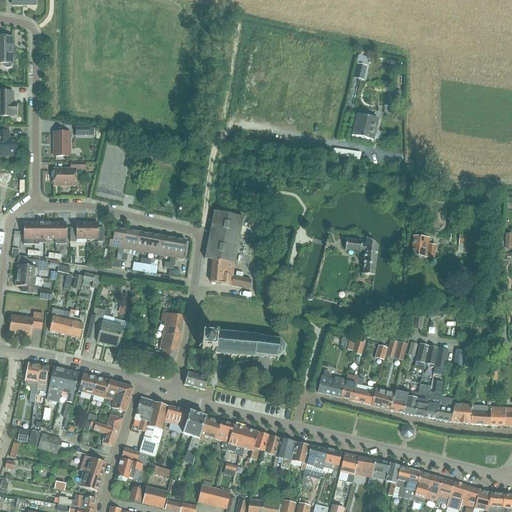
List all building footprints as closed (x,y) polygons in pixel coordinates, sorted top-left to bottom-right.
[(0,64),(3,64),(4,66),(5,68),(8,68),(10,68),(11,66),(12,64),(13,64),(13,58),(17,49),(13,48),(13,37),(0,37),(0,64)] [(357,65),(353,78),(363,81),(366,67),(357,65)] [(0,117),(13,117),(13,116),(16,116),(16,103),(15,103),(13,103),(13,92),(0,92),(0,117)] [(377,119),(356,114),(352,136),(373,140),(375,141),(378,139),(379,134),(377,132),(375,132),(377,119)] [(89,128),(76,128),(76,136),(89,136),(89,135),(94,135),(94,129),(89,129),(89,128)] [(0,155),(16,156),(16,139),(9,139),(9,133),(0,132),(0,155)] [(70,133),(54,133),(54,157),(70,157),(70,133)] [(54,185),(63,185),(63,187),(75,187),(75,170),(85,170),(85,163),(70,163),(70,170),(63,170),(63,171),(53,171),(54,185)] [(243,217),(214,212),(205,259),(214,261),(213,267),(212,267),(211,283),(249,290),(251,280),(231,277),(243,217)] [(34,224),(23,224),(23,240),(23,245),(34,245),(34,240),(34,224)] [(45,224),(34,224),(34,240),(34,245),(39,245),(39,244),(45,244),(45,240),(45,224)] [(55,240),(55,224),(45,224),(45,240),(55,240)] [(66,224),(55,224),(55,240),(55,245),(66,245),(66,224)] [(87,240),(87,224),(76,224),(76,229),(70,228),(70,242),(76,242),(76,240),(87,240)] [(98,224),(87,224),(87,240),(97,240),(97,242),(104,242),(104,228),(98,228),(98,224)] [(124,250),(127,231),(115,229),(113,241),(110,241),(109,247),(119,249),(117,260),(116,260),(121,261),(122,261),(123,255),(124,250)] [(135,252),(139,233),(127,231),(124,250),(135,252)] [(147,254),(150,235),(139,233),(135,252),(147,254)] [(159,256),(162,237),(150,235),(147,254),(159,256)] [(476,237),(459,235),(457,252),(474,254),(476,237)] [(171,258),(174,239),(162,237),(159,256),(171,258)] [(411,256),(425,257),(434,258),(435,245),(429,245),(430,239),(413,237),(411,256)] [(186,242),(174,239),(171,258),(170,264),(169,269),(174,270),(176,259),(183,260),(186,242)] [(374,276),(377,247),(366,239),(362,275),(374,276)] [(346,240),(345,251),(360,253),(362,242),(346,240)] [(120,269),(121,261),(116,260),(117,260),(114,259),(113,264),(103,262),(101,269),(111,270),(111,267),(120,269)] [(17,266),(16,276),(35,279),(36,271),(46,272),(48,262),(29,260),(28,267),(17,266)] [(34,286),(35,279),(16,276),(15,287),(20,287),(19,292),(37,295),(38,287),(34,286)] [(79,290),(82,278),(76,277),(73,288),(79,290)] [(52,292),(40,291),(39,299),(50,301),(52,292)] [(120,304),(118,313),(128,315),(130,307),(120,304)] [(59,334),(64,312),(53,309),(51,317),(53,318),(49,332),(59,334)] [(92,317),(86,339),(92,340),(93,338),(98,339),(97,343),(117,348),(121,332),(112,330),(113,327),(115,319),(103,316),(104,313),(104,312),(104,311),(94,309),(92,317)] [(62,320),(59,334),(69,337),(72,322),(73,322),(75,315),(74,315),(69,313),(64,312),(63,320),(62,320)] [(33,319),(11,317),(9,334),(31,337),(32,328),(41,329),(43,314),(33,313),(33,319)] [(181,330),(183,317),(167,314),(160,348),(163,349),(160,357),(173,361),(181,330)] [(412,328),(414,315),(406,314),(404,327),(412,328)] [(72,322),(69,337),(79,339),(83,325),(85,317),(80,316),(78,324),(73,322),(72,322)] [(422,329),(423,318),(415,318),(414,329),(422,329)] [(225,333),(219,332),(219,331),(218,330),(218,332),(217,332),(217,335),(216,335),(216,332),(213,332),(212,335),(205,334),(206,331),(203,331),(203,334),(202,334),(202,335),(199,335),(199,337),(202,337),(201,345),(198,345),(198,347),(201,348),(202,349),(201,351),(204,351),(204,349),(211,350),(211,352),(216,353),(216,354),(210,354),(210,360),(215,361),(216,354),(223,355),(223,356),(224,356),(224,355),(230,355),(230,357),(232,357),(232,355),(238,356),(238,358),(239,358),(239,356),(246,357),(245,358),(247,358),(247,357),(252,357),(251,372),(267,373),(268,358),(277,359),(276,361),(278,361),(278,359),(284,355),(285,354),(284,353),(285,347),(286,347),(286,345),(285,345),(280,340),(280,339),(279,340),(258,338),(259,335),(258,335),(258,334),(256,334),(256,336),(250,335),(250,334),(249,334),(249,335),(242,335),(242,333),(241,333),(241,335),(234,334),(234,332),(233,332),(233,334),(227,333),(227,331),(225,331),(225,333)] [(353,352),(353,354),(361,356),(364,344),(349,341),(347,350),(353,352)] [(414,357),(417,345),(410,343),(408,356),(414,357)] [(407,346),(399,344),(395,360),(403,362),(407,346)] [(415,362),(424,364),(428,347),(419,345),(415,362)] [(386,348),(378,346),(374,357),(383,360),(386,348)] [(429,347),(425,364),(433,366),(437,349),(429,347)] [(448,351),(438,350),(435,369),(445,370),(448,351)] [(461,367),(463,351),(456,350),(453,366),(461,367)] [(474,369),(475,359),(464,358),(463,367),(474,369)] [(205,361),(203,369),(210,371),(212,363),(205,361)] [(25,382),(25,386),(31,387),(31,390),(30,394),(35,395),(36,391),(37,383),(40,366),(28,364),(25,382)] [(36,391),(35,395),(38,396),(39,392),(45,393),(50,367),(49,367),(40,366),(37,383),(36,391)] [(61,392),(66,371),(53,368),(48,389),(48,390),(46,398),(51,399),(53,391),(61,392)] [(74,395),(78,374),(66,371),(61,392),(69,394),(67,403),(71,404),(73,395),(74,395)] [(341,399),(347,376),(346,376),(346,378),(344,378),(344,380),(334,378),(333,380),(327,379),(328,373),(324,372),(323,377),(321,377),(317,393),(341,399)] [(204,391),(207,380),(208,379),(187,373),(184,386),(204,391)] [(92,396),(97,378),(83,375),(78,393),(79,393),(92,396),(91,396),(92,396)] [(341,399),(352,402),(358,379),(359,378),(347,375),(347,376),(341,399)] [(115,396),(118,384),(109,382),(97,378),(92,396),(93,397),(93,396),(104,399),(104,400),(105,400),(106,394),(115,396)] [(358,379),(352,402),(370,406),(375,390),(362,386),(363,381),(358,379)] [(106,394),(105,400),(113,402),(111,409),(125,413),(134,388),(118,384),(115,396),(106,394)] [(375,390),(370,406),(390,411),(395,393),(376,389),(376,390),(375,390)] [(406,401),(407,394),(395,392),(395,393),(390,411),(403,414),(406,401)] [(414,416),(418,394),(408,392),(408,394),(407,394),(406,401),(403,414),(414,416)] [(428,399),(425,418),(436,420),(438,411),(439,411),(440,403),(440,402),(441,395),(430,393),(429,396),(428,399)] [(425,418),(429,396),(418,394),(414,416),(425,418)] [(451,423),(454,405),(453,405),(454,400),(441,398),(441,402),(440,402),(440,403),(439,411),(438,411),(436,420),(451,423)] [(162,431),(168,407),(141,399),(136,415),(142,417),(138,430),(145,432),(139,452),(155,458),(163,431),(162,431)] [(72,406),(66,405),(61,426),(67,427),(72,406)] [(470,425),(471,406),(454,405),(451,423),(470,425)] [(489,426),(490,407),(471,406),(470,425),(489,426)] [(182,434),(190,413),(168,407),(162,431),(164,423),(171,425),(169,430),(182,434)] [(490,407),(489,426),(504,427),(511,426),(511,409),(505,409),(490,407)] [(31,411),(21,410),(20,418),(30,419),(31,411)] [(199,440),(206,418),(205,418),(190,413),(182,434),(193,438),(184,462),(192,465),(197,445),(198,445),(199,440)] [(120,425),(122,420),(110,415),(108,421),(120,425)] [(218,432),(220,422),(206,418),(199,440),(198,445),(202,446),(205,438),(214,440),(215,440),(215,437),(217,432),(218,432)] [(118,431),(120,425),(108,421),(106,427),(118,431)] [(118,431),(106,427),(92,422),(90,426),(95,428),(94,431),(106,435),(103,443),(113,447),(118,431)] [(226,451),(233,426),(220,422),(218,432),(217,432),(215,437),(215,440),(224,442),(222,451),(226,452),(226,451)] [(401,432),(403,436),(407,438),(412,435),(413,431),(411,427),(406,425),(402,428),(401,432)] [(233,426),(226,451),(234,453),(238,454),(240,448),(245,430),(233,426)] [(19,430),(17,442),(27,443),(29,432),(19,430)] [(33,430),(28,445),(35,447),(40,432),(33,430)] [(254,449),(258,433),(245,430),(240,448),(238,456),(241,457),(243,450),(251,452),(251,451),(252,451),(253,449),(254,449)] [(264,451),(268,436),(258,433),(254,449),(253,449),(252,451),(251,451),(251,452),(252,452),(248,464),(251,465),(252,460),(256,461),(259,451),(264,452),(264,451)] [(60,440),(43,434),(38,449),(56,455),(60,440)] [(268,436),(264,451),(267,452),(266,455),(273,456),(273,459),(275,459),(280,440),(268,436)] [(275,459),(272,470),(275,471),(278,459),(282,460),(281,462),(280,468),(288,471),(289,465),(290,461),(295,443),(280,440),(275,459)] [(295,443),(290,461),(302,464),(300,470),(304,471),(305,469),(305,466),(306,467),(308,457),(308,456),(311,447),(295,443)] [(15,459),(19,448),(13,446),(9,458),(15,459)] [(304,471),(303,477),(306,478),(307,477),(320,480),(322,471),(323,469),(324,464),(324,463),(328,451),(311,447),(308,456),(308,457),(306,467),(305,466),(305,469),(304,471)] [(136,461),(139,453),(124,449),(122,457),(136,461)] [(335,479),(341,454),(328,451),(324,463),(324,464),(323,469),(334,471),(332,478),(335,479)] [(145,467),(149,456),(139,453),(136,461),(135,464),(121,459),(120,462),(119,462),(119,465),(116,477),(119,478),(121,479),(121,478),(128,480),(128,478),(137,480),(140,472),(142,466),(145,467)] [(344,455),(340,473),(348,475),(346,483),(350,484),(352,484),(354,476),(358,458),(344,455)] [(101,478),(106,464),(89,458),(89,459),(84,457),(80,471),(84,473),(101,478)] [(370,486),(375,461),(358,458),(354,476),(369,479),(367,485),(370,486)] [(6,461),(4,469),(13,471),(15,463),(6,461)] [(385,483),(387,473),(389,464),(375,461),(370,486),(371,481),(373,481),(374,479),(385,482),(385,483)] [(394,488),(400,467),(389,464),(387,473),(385,483),(391,484),(388,496),(392,497),(394,488)] [(155,467),(153,474),(169,479),(171,472),(155,467)] [(394,488),(393,494),(398,495),(398,498),(403,499),(404,493),(410,470),(400,467),(394,488)] [(415,494),(420,473),(410,470),(404,493),(403,499),(413,501),(413,498),(415,494)] [(97,492),(101,478),(84,473),(80,487),(97,492)] [(424,501),(425,499),(431,477),(420,473),(415,494),(413,498),(420,500),(424,501)] [(438,498),(442,480),(431,477),(425,499),(436,502),(438,498)] [(436,502),(435,508),(438,509),(440,503),(447,505),(448,501),(454,483),(442,480),(438,498),(436,502)] [(54,489),(64,491),(65,485),(56,483),(54,489)] [(447,505),(446,507),(459,511),(461,505),(474,509),(479,491),(454,483),(448,501),(447,505)] [(226,510),(230,493),(202,486),(198,503),(226,510)] [(139,504),(143,491),(132,488),(129,501),(139,504)] [(163,509),(167,493),(146,488),(142,505),(163,509)] [(487,511),(490,494),(479,491),(474,509),(473,510),(474,510),(473,511),(478,511),(479,510),(485,511),(487,511)] [(502,508),(503,495),(490,494),(487,511),(504,511),(505,509),(502,508)] [(511,495),(503,495),(502,508),(505,509),(504,511),(511,511),(511,510),(511,509),(511,495)] [(94,511),(96,499),(76,496),(75,501),(67,500),(68,498),(59,497),(58,505),(70,506),(70,507),(77,508),(95,511),(94,511)] [(244,511),(247,503),(244,502),(245,498),(239,497),(238,501),(239,501),(236,511),(244,511)] [(22,499),(12,499),(12,510),(21,510),(22,499)] [(229,499),(226,511),(232,511),(235,500),(229,499)] [(300,499),(296,511),(308,511),(309,507),(308,507),(309,502),(300,499)] [(262,511),(263,504),(263,502),(249,500),(247,511),(262,511)] [(174,511),(180,511),(183,504),(182,503),(182,505),(167,502),(165,510),(174,511)] [(283,502),(280,511),(293,511),(295,505),(283,502)]
